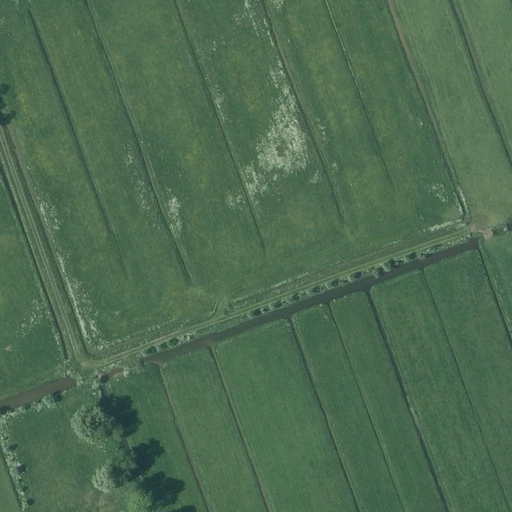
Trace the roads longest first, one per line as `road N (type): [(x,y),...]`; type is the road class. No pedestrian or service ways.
road 1 (track): [(0,135),(84,369),(485,228),(511,208)]
road 2 (track): [(511,305),(411,0)]
